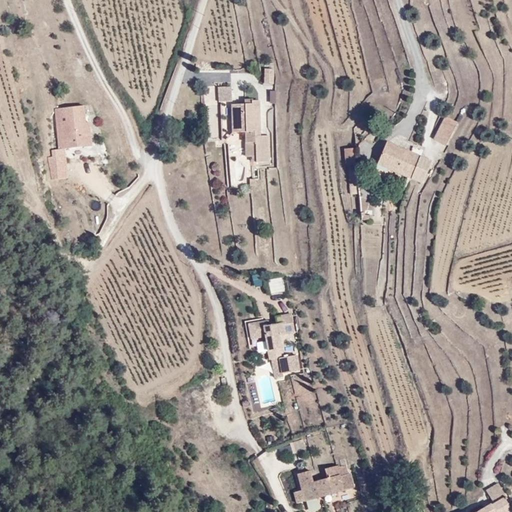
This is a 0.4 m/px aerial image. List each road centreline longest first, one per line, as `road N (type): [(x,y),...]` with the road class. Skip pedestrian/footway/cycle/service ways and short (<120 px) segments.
road 1 (unclassified): [(203,0),(150,170),(197,261)]
road 2 (track): [(150,170),(68,0)]
